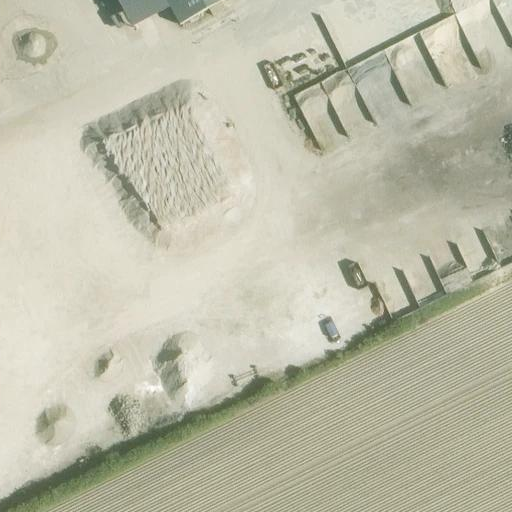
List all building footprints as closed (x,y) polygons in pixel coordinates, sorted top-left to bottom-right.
[(92,0),(97,11),(127,0),(92,0)] [(166,0),(181,26),(226,0),(166,0)] [(315,16),(272,33),(285,68),(328,52),(315,16)] [(33,20),(21,23),(27,45),(39,43),(33,20)] [(418,33),(382,46),(401,102),(437,90),(418,33)]
